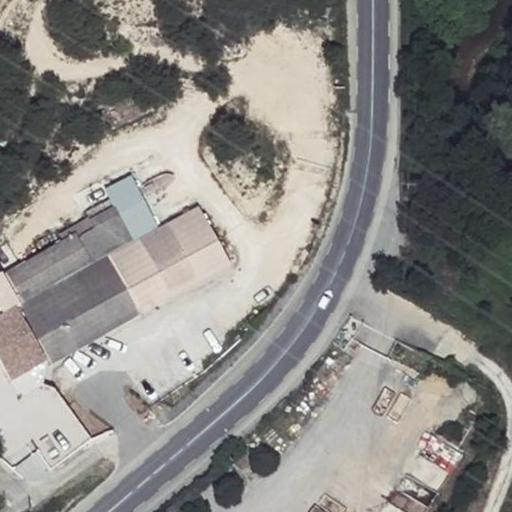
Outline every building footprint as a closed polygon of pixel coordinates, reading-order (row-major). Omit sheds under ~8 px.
[(84,214),(69,221),(76,235),(92,264),(106,259),(157,229),(134,186),(116,196),(127,217),(95,235),(84,214)] [(116,196),(84,214),(95,235),(127,217),(116,196)] [(76,235),(2,271),(20,303),(78,272),(92,264),(76,235)] [(92,264),(78,272),(104,322),(131,308),(106,259),(92,264)] [(78,272),(20,303),(47,353),(104,322),(78,272)]
